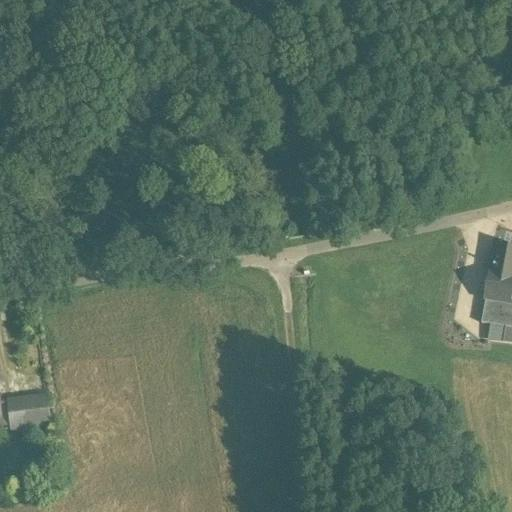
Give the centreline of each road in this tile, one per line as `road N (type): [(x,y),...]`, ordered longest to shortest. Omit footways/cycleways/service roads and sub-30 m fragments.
road 1 (unclassified): [(511,198),(0,295)]
road 2 (track): [(277,245),(310,511)]
